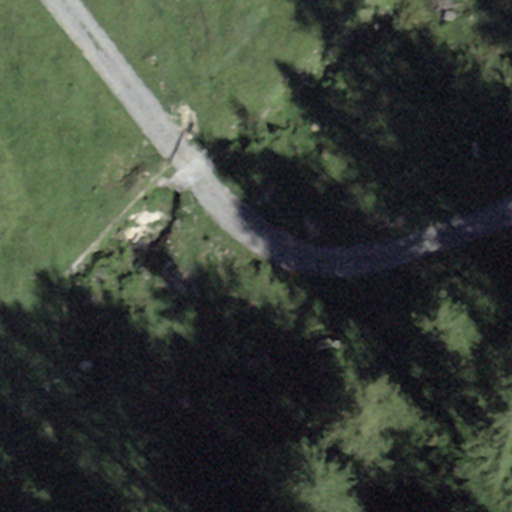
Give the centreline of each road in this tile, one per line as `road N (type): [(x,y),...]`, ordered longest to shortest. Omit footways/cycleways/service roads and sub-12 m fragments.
road 1 (track): [(511,213),(334,271),(217,202)]
road 2 (track): [(60,0),(217,202)]
